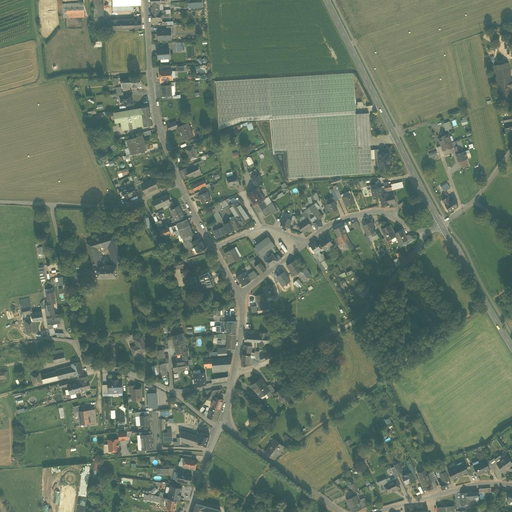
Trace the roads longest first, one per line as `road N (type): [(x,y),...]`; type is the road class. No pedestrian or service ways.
road 1 (residential): [(51,204),(84,365),(175,394)]
road 2 (tertiary): [(326,0),(440,224)]
road 3 (track): [(424,233),(351,324),(235,372)]
road 4 (residential): [(145,0),(149,72),(179,184)]
road 5 (track): [(0,95),(63,78),(149,72)]
road 6 (residential): [(303,244),(340,219),(368,213),(424,233),(440,224)]
road 7 (residential): [(219,426),(342,511)]
road 8 (tertiary): [(440,224),(511,347)]
road 9 (residential): [(379,511),(475,484),(511,485)]
road 10 (residential): [(51,204),(122,207),(179,184)]
